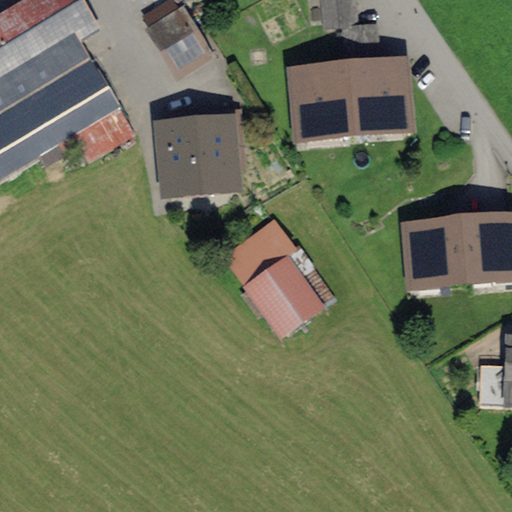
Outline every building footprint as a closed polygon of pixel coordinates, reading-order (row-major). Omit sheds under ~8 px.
[(69,0),(36,0),(0,22),(0,82),(87,30),(69,0)] [(324,0),(327,29),(355,26),(352,0),(324,0)] [(177,72),(205,55),(180,15),(153,32),(177,72)] [(375,30),(346,32),(349,60),(377,58),(375,30)] [(84,66),(0,116),(0,154),(24,140),(34,155),(58,140),(66,154),(77,148),(69,134),(110,109),(84,66)] [(399,71),(299,80),(304,135),(404,126),(399,71)] [(237,166),(233,118),(199,121),(200,132),(166,135),(171,191),(231,185),(230,167),(237,166)] [(511,283),(511,229),(511,225),(436,231),(436,224),(410,226),(415,284),(492,278),(493,285),(511,283)] [(274,225),(225,260),(235,274),(280,336),(321,307),(287,260),(295,254),(274,225)] [(511,374),(483,374),(482,409),(511,409),(511,374)]
